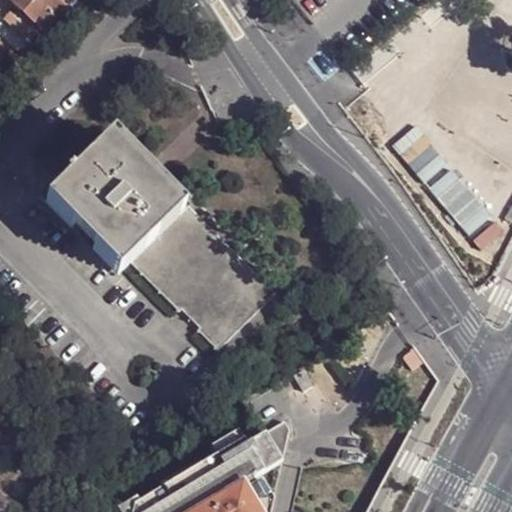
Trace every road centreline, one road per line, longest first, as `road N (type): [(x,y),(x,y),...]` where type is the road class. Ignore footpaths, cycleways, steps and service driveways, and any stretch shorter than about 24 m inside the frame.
road 1 (residential): [(198,0),(289,134),(395,221)]
road 2 (residential): [(395,221),(365,169),(330,137),(230,0)]
road 3 (residential): [(395,221),(511,386)]
road 4 (tertiary): [(511,392),(441,511)]
